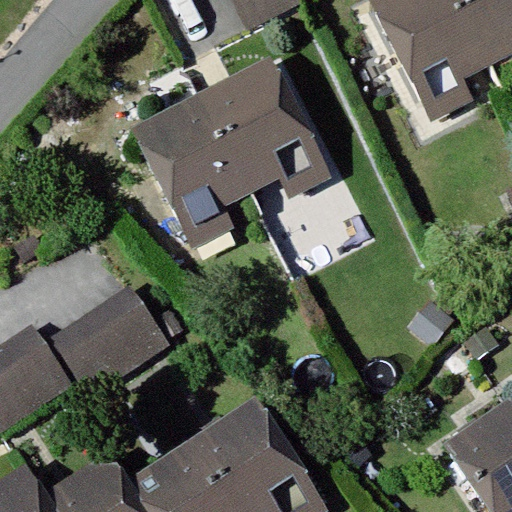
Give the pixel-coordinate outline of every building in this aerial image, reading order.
[(301,0),(223,0),(247,44),(308,13),(301,0)] [(511,0),(390,0),(371,10),(432,126),(470,106),(461,88),(511,61),(511,0)] [(273,63),(131,138),(192,253),(230,233),(221,216),(278,186),(290,208),(336,184),(273,63)] [(131,285),(50,334),(88,396),(169,348),(131,285)] [(34,327),(0,347),(0,433),(72,390),(34,327)] [(511,511),(511,406),(447,450),(488,511),(511,511)] [(0,511),(322,511),(254,407),(128,489),(108,459),(44,500),(27,474),(0,492),(0,511)]
